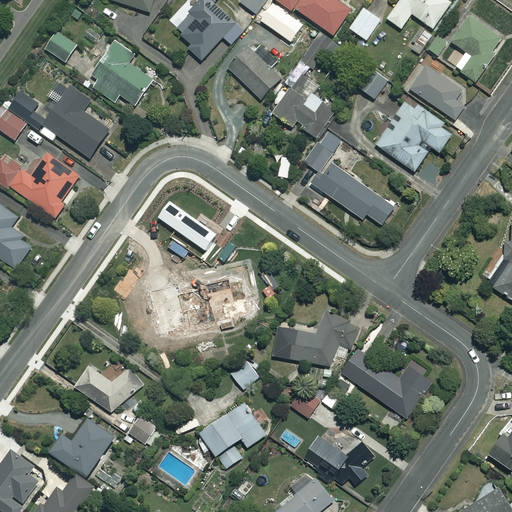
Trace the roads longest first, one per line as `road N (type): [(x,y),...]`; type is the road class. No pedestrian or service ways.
road 1 (residential): [(386,289),(206,163),(172,157),(139,182),(0,381)]
road 2 (residential): [(395,511),(478,382),(468,348),(386,289)]
road 3 (residential): [(511,107),(386,289)]
